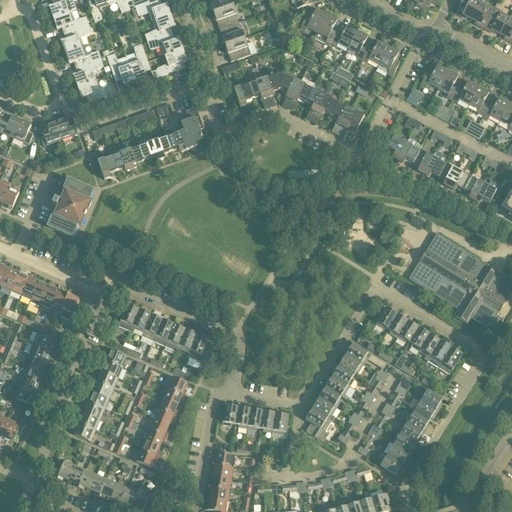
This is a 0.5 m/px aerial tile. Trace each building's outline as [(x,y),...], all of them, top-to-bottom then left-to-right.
[(49,8),(53,19),(72,13),(77,11),(73,2),(78,0),(53,0),(56,6),(49,8)] [(108,7),(105,0),(89,0),(86,1),(95,24),(102,21),(100,10),(108,7)] [(105,0),(108,7),(117,4),(122,15),(129,12),(125,0),(105,0)] [(137,0),(133,2),(135,10),(158,2),(157,0),(137,0)] [(233,7),(230,0),(208,0),(210,7),(210,8),(210,9),(210,10),(210,11),(211,11),(212,12),(213,14),(233,7)] [(297,0),(298,3),(295,4),(297,10),(310,5),(308,0),(297,0)] [(413,0),(413,2),(421,7),(420,9),(426,12),(431,3),(437,6),(439,0),(413,0)] [(471,21),(480,4),(471,0),(463,0),(455,15),(462,19),(463,17),(471,21)] [(158,2),(135,10),(136,11),(138,17),(149,14),(152,23),(171,16),(167,5),(160,8),(158,2)] [(488,9),(480,4),(471,21),(479,25),(478,27),(484,30),(495,10),(496,10),(498,7),(496,6),(494,9),(489,6),(488,9)] [(233,7),(213,14),(214,17),(214,18),(213,18),(213,19),(213,20),(214,21),(215,22),(216,22),(219,31),(239,24),(233,7)] [(495,10),(484,30),(490,34),(492,32),(500,36),(509,19),(500,15),(501,13),(496,10),(495,10)] [(317,34),(326,16),(316,11),(312,19),(307,17),(300,29),(306,32),(307,29),(317,34)] [(75,21),(72,13),(53,19),(57,31),(64,28),(66,34),(89,26),(86,19),(75,21)] [(171,16),(152,23),(155,31),(145,36),(147,44),(170,36),(168,30),(175,28),(171,16)] [(317,34),(318,34),(314,40),(330,49),(331,46),(331,45),(338,33),(337,33),(332,30),(337,22),(326,16),(317,34)] [(511,21),(509,19),(500,36),(508,40),(507,42),(511,44),(511,21)] [(286,21),(278,24),(281,33),(289,30),(286,21)] [(245,40),(239,24),(219,31),(222,39),(222,40),(221,41),(221,42),(222,43),(222,44),(223,44),(224,45),(225,47),(245,40)] [(89,26),(66,34),(68,40),(61,43),(65,53),(84,47),(81,39),(91,34),(89,26)] [(348,50),(357,33),(347,27),(344,33),(339,31),(338,31),(337,33),(338,33),(331,45),(331,46),(346,53),(348,50)] [(357,33),(348,50),(358,55),(356,59),(362,62),(368,49),(363,46),(368,38),(357,33)] [(172,42),(170,36),(147,44),(150,52),(161,49),(164,57),(183,51),(179,39),(172,42)] [(135,39),(130,41),(133,48),(138,47),(135,39)] [(245,40),(225,47),(226,49),(225,50),(225,51),(225,52),(225,53),(226,54),(227,54),(227,55),(228,55),(231,64),(251,57),(245,40)] [(368,49),(362,62),(367,64),(369,61),(379,66),(388,49),(378,43),(373,52),(368,49)] [(134,49),(135,54),(126,57),(128,63),(135,82),(146,78),(143,71),(150,69),(142,46),(134,49)] [(87,56),(84,47),(65,53),(69,65),(76,63),(78,68),(101,60),(98,53),(87,56)] [(388,49),(379,66),(377,70),(393,78),(399,65),(394,63),(398,54),(388,49)] [(157,71),(157,72),(151,74),(154,81),(182,71),(180,64),(187,62),(183,51),(164,57),(167,66),(157,71)] [(128,63),(126,58),(117,61),(115,56),(111,57),(107,58),(115,81),(121,79),(123,86),(135,82),(128,63)] [(101,60),(78,68),(80,74),(73,77),(77,88),(96,81),(93,73),(104,68),(102,64),(101,60)] [(438,90),(447,73),(437,67),(434,73),(429,70),(421,85),(427,88),(428,85),(438,90)] [(256,83),(248,86),(252,100),(260,98),(261,100),(263,101),(268,100),(261,81),(262,81),(258,69),(252,71),(256,83)] [(458,78),(447,73),(438,90),(448,95),(446,98),(451,101),(459,86),(455,84),(458,78)] [(278,75),(262,81),(261,81),(268,100),(272,98),(273,96),(273,93),(280,91),(281,75),(280,76),(278,75)] [(281,75),(280,91),(287,94),(286,96),(286,97),(287,99),(291,101),(300,84),(285,76),(283,76),(281,75)] [(302,79),(300,84),(291,101),(295,103),(297,102),(297,103),(299,100),(305,104),(314,88),(315,86),(302,79)] [(96,81),(77,88),(81,99),(88,97),(90,103),(104,98),(113,95),(110,87),(99,90),(96,81)] [(459,86),(451,101),(457,104),(459,101),(469,106),(478,89),(468,83),(465,89),(459,86)] [(248,86),(229,92),(233,104),(238,102),(240,109),(245,107),(246,105),(245,103),(252,100),(248,86)] [(314,88),(305,104),(312,108),(311,110),(312,110),(312,112),(316,114),(325,97),(326,97),(327,94),(326,91),(317,87),(314,88)] [(478,89),(469,106),(479,111),(477,115),(482,117),(490,102),(486,100),(489,94),(478,89)] [(369,94),(362,90),(359,95),(366,99),(369,94)] [(379,96),(385,99),(388,93),(382,90),(379,96)] [(412,91),(406,103),(415,107),(418,103),(413,100),(416,93),(412,91)] [(113,95),(104,98),(105,103),(115,100),(113,95)] [(325,97),(316,114),(320,117),(321,116),(323,116),(324,114),(331,117),(338,104),(326,97),(325,97)] [(495,105),(490,102),(482,117),(488,120),(490,117),(500,122),(509,105),(499,99),(495,105)] [(338,104),(331,117),(338,121),(337,123),(338,125),(338,126),(341,128),(351,110),(338,104)] [(511,106),(509,105),(500,122),(510,128),(508,131),(511,132),(511,106)] [(188,112),(192,118),(198,114),(194,108),(188,112)] [(351,110),(341,128),(346,130),(348,129),(350,127),(357,131),(364,118),(351,110)] [(11,118),(6,116),(0,130),(0,133),(14,140),(21,122),(11,118)] [(184,132),(180,134),(179,134),(186,152),(205,145),(200,131),(202,131),(202,130),(203,128),(199,118),(181,124),(184,132)] [(453,118),(450,125),(457,129),(460,122),(453,118)] [(56,123),(62,141),(78,136),(72,119),(67,121),(66,119),(56,123)] [(31,126),(21,122),(14,140),(29,146),(33,135),(28,133),(31,126)] [(43,136),(47,147),(62,141),(56,123),(46,127),(47,128),(41,130),(43,136)] [(179,134),(180,134),(178,127),(164,132),(166,138),(166,139),(171,153),(178,150),(179,152),(180,152),(181,153),(182,154),(186,152),(179,134)] [(137,142),(139,148),(144,162),(151,160),(152,162),(154,163),(159,162),(152,143),(150,138),(137,142)] [(397,162),(408,142),(404,139),(402,143),(393,138),(386,152),(394,155),(392,158),(393,158),(393,160),(397,162)] [(171,153),(166,139),(152,143),(159,162),(163,160),(164,158),(163,155),(171,153)] [(408,142),(397,162),(402,164),(404,163),(404,164),(405,162),(412,165),(419,152),(422,147),(409,140),(408,142)] [(122,145),(125,153),(131,171),(136,170),(136,169),(137,167),(136,165),(144,162),(139,148),(132,151),(129,143),(122,145)] [(116,172),(112,158),(110,152),(96,157),(104,181),(109,179),(110,177),(109,175),(116,172)] [(432,158),(419,152),(412,165),(419,169),(418,171),(419,173),(423,176),(432,158)] [(77,155),(76,155),(78,162),(79,162),(85,160),(83,153),(77,155)] [(125,153),(112,158),(116,172),(124,169),(125,172),(127,173),(131,171),(125,153)] [(94,154),(89,156),(93,165),(98,163),(94,154)] [(445,165),(432,158),(423,176),(427,178),(427,177),(429,177),(430,177),(431,175),(438,179),(445,165)] [(445,165),(438,179),(445,182),(443,184),(444,185),(444,187),(448,189),(457,172),(445,165)] [(470,179),(457,172),(448,189),(453,191),(455,190),(456,188),(463,192),(470,179)] [(470,179),(463,192),(470,196),(469,198),(470,200),(474,202),(483,185),(470,179)] [(0,182),(0,203),(2,204),(9,189),(10,185),(1,181),(0,182)] [(87,198),(90,191),(68,181),(59,202),(54,200),(52,205),(56,207),(47,228),(70,238),(73,230),(76,231),(81,220),(83,221),(87,212),(85,211),(90,199),(87,198)] [(483,185),(474,202),(478,205),(478,204),(480,204),(481,204),(482,202),(489,206),(496,192),(499,187),(491,182),(488,188),(483,185)] [(10,185),(2,204),(9,207),(8,209),(12,211),(19,194),(14,192),(16,187),(10,185)] [(437,235),(409,281),(458,311),(454,317),(467,325),(471,319),(495,334),(503,321),(497,317),(511,292),(511,281),(499,273),(498,275),(483,266),(484,264),(437,235)] [(3,285),(9,270),(0,266),(0,286),(2,287),(2,288),(3,285)] [(2,288),(2,287),(1,289),(11,293),(19,275),(9,270),(3,285),(2,288)] [(29,279),(19,275),(11,293),(21,297),(29,279)] [(29,279),(21,297),(31,302),(39,283),(29,279)] [(49,287),(39,283),(31,302),(32,302),(31,304),(39,308),(40,306),(41,306),(49,287)] [(58,292),(49,287),(41,306),(51,310),(58,292)] [(58,292),(51,310),(60,314),(61,313),(60,313),(61,311),(62,311),(68,296),(58,292)] [(61,313),(60,314),(59,318),(72,323),(76,314),(74,313),(79,300),(68,296),(62,311),(61,311),(60,313),(61,313)] [(127,306),(119,324),(118,328),(130,333),(139,311),(127,306)] [(388,330),(397,315),(386,309),(375,326),(384,331),(385,329),(388,330)] [(139,311),(130,333),(141,338),(151,316),(139,311)] [(397,315),(388,330),(391,332),(389,334),(397,339),(408,322),(397,315)] [(162,321),(151,316),(141,338),(153,343),(162,321)] [(162,321),(153,343),(164,348),(174,326),(162,321)] [(418,329),(408,322),(397,339),(405,344),(407,342),(409,344),(418,329)] [(174,326),(164,348),(176,353),(178,347),(185,331),(174,326)] [(429,335),(418,329),(409,344),(412,345),(411,347),(419,352),(429,335)] [(197,336),(185,331),(178,347),(181,348),(180,350),(189,354),(197,336)] [(57,343),(41,336),(37,334),(32,345),(55,355),(57,350),(55,349),(57,343)] [(440,342),(429,335),(419,352),(426,357),(424,361),(427,362),(440,342)] [(189,354),(188,358),(204,365),(213,346),(208,344),(209,341),(197,336),(189,354)] [(451,349),(440,342),(427,362),(438,369),(451,349)] [(55,355),(32,345),(28,355),(32,357),(48,364),(51,358),(54,359),(55,355)] [(346,356),(363,367),(368,359),(366,358),(368,354),(352,345),(346,356)] [(462,356),(451,349),(438,369),(449,376),(462,356)] [(103,361),(122,369),(127,358),(111,352),(108,358),(105,357),(103,361)] [(346,356),(339,367),(354,376),(356,374),(358,375),(363,367),(346,356)] [(32,357),(28,367),(47,376),(48,371),(46,370),(48,364),(32,357)] [(408,370),(403,367),(407,360),(401,357),(395,367),(406,374),(408,370)] [(122,369),(103,361),(101,366),(104,367),(102,373),(118,380),(122,369)] [(47,376),(28,367),(23,378),(39,385),(42,379),(45,380),(47,376)] [(354,376),(339,367),(332,378),(349,388),(354,380),(352,379),(354,376)] [(118,380),(102,373),(99,379),(96,378),(94,382),(113,390),(118,380)] [(39,385),(23,378),(19,388),(37,397),(39,392),(37,391),(39,385)] [(168,389),(185,397),(187,392),(184,391),(187,384),(173,378),(168,389)] [(341,398),(341,397),(345,400),(347,397),(345,396),(349,388),(332,378),(326,388),(341,398)] [(113,390),(94,382),(92,387),(95,388),(92,394),(109,401),(113,390)] [(37,397),(19,388),(14,400),(30,407),(33,400),(36,401),(37,397)] [(341,398),(326,388),(319,399),(336,410),(341,402),(339,400),(341,398)] [(168,389),(164,400),(178,406),(180,400),(183,401),(185,397),(168,389)] [(427,392),(420,403),(437,413),(442,405),(440,404),(442,401),(427,392)] [(109,401),(92,394),(90,400),(87,399),(85,403),(104,411),(109,401)] [(319,399),(312,410),(332,422),(335,418),(332,417),(336,410),(319,399)] [(178,406),(164,400),(159,410),(176,417),(178,413),(175,412),(178,406)] [(104,411),(85,403),(83,408),(86,409),(83,415),(100,422),(104,411)] [(437,413),(420,403),(414,413),(429,423),(430,420),(432,421),(437,413)] [(235,426),(238,409),(225,406),(222,426),(232,428),(232,425),(235,426)] [(250,411),(238,409),(235,426),(238,426),(238,429),(247,430),(250,411)] [(159,410),(155,421),(169,427),(171,421),(174,422),(176,417),(159,410)] [(332,422),(312,410),(305,421),(311,424),(305,433),(323,444),(329,435),(328,434),(333,426),(331,424),(332,422)] [(250,411),(247,430),(256,432),(257,429),(259,430),(262,412),(250,411)] [(275,415),(262,412),(259,430),(263,430),(263,433),(272,434),(275,415)] [(429,423),(414,413),(407,424),(424,435),(429,427),(427,425),(429,423)] [(78,420),(76,424),(95,432),(100,422),(83,415),(81,421),(78,420)] [(272,434),(271,438),(287,441),(289,428),(286,428),(288,417),(275,415),(272,434)] [(0,418),(0,441),(8,422),(0,418)] [(155,421),(150,431),(167,438),(169,434),(166,433),(169,427),(155,421)] [(24,428),(8,422),(0,441),(0,443),(6,446),(8,441),(17,445),(24,428)] [(95,432),(76,424),(74,429),(77,430),(74,436),(90,443),(95,432)] [(407,424),(400,435),(415,444),(417,441),(419,443),(424,435),(407,424)] [(119,438),(122,431),(117,429),(111,427),(108,434),(119,438)] [(167,438),(150,431),(146,442),(160,448),(162,442),(165,443),(167,438)] [(400,435),(395,432),(393,436),(398,439),(394,446),(411,456),(416,448),(414,447),(415,444),(400,435)] [(160,448),(146,442),(141,452),(158,459),(160,455),(157,454),(160,448)] [(121,451),(124,445),(120,443),(117,449),(115,454),(119,456),(121,451)] [(411,456),(394,446),(387,456),(402,466),(404,463),(406,464),(411,456)] [(158,459),(141,452),(137,463),(150,469),(153,463),(156,464),(158,459)] [(212,466),(233,469),(234,457),(217,454),(216,461),(213,461),(212,466)] [(402,466),(387,456),(380,467),(397,478),(403,469),(400,468),(402,466)] [(60,461),(56,470),(53,478),(62,482),(63,479),(69,482),(75,468),(60,461)] [(233,469),(212,466),(212,470),(214,471),(213,477),(231,480),(233,469)] [(85,472),(75,468),(69,482),(75,484),(74,487),(78,489),(85,472)] [(96,477),(85,472),(78,489),(83,491),(84,488),(90,491),(96,477)] [(106,481),(96,477),(90,491),(96,493),(95,496),(99,498),(106,481)] [(231,480),(213,477),(212,484),(209,483),(209,488),(229,491),(231,480)] [(117,486),(106,481),(99,498),(104,500),(105,497),(111,500),(117,486)] [(127,491),(117,486),(111,500),(117,503),(116,505),(120,507),(127,491)] [(140,488),(137,495),(138,495),(133,506),(134,506),(144,511),(149,500),(152,501),(155,495),(140,488)] [(229,491),(209,488),(208,493),(211,493),(210,500),(227,503),(229,491)] [(127,491),(120,507),(125,509),(126,506),(133,509),(134,506),(133,506),(138,495),(137,495),(127,491)] [(386,495),(371,500),(374,511),(388,511),(386,505),(389,505),(386,495)] [(361,511),(359,503),(357,499),(345,502),(348,511),(361,511)] [(225,511),(227,503),(210,500),(209,506),(206,506),(205,511),(209,511),(210,511),(211,511),(212,511),(225,511)] [(374,511),(371,500),(359,503),(361,511),(374,511)] [(348,511),(345,502),(334,506),(335,511),(348,511)]
